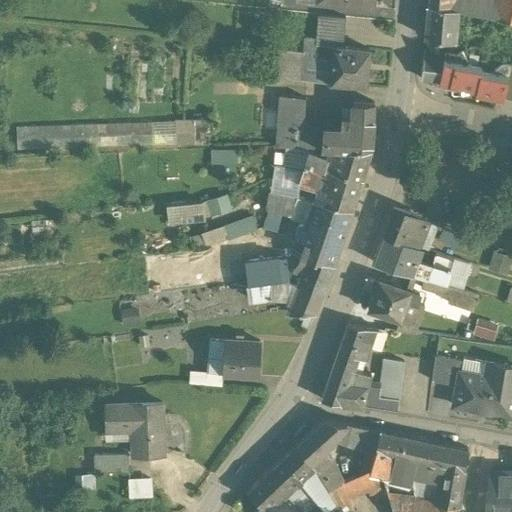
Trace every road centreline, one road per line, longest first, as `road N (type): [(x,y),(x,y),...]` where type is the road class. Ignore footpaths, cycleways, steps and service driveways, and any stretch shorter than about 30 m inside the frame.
road 1 (residential): [(290,400),(321,350),(405,111)]
road 2 (residential): [(511,443),(290,400)]
road 3 (residential): [(204,511),(290,400)]
